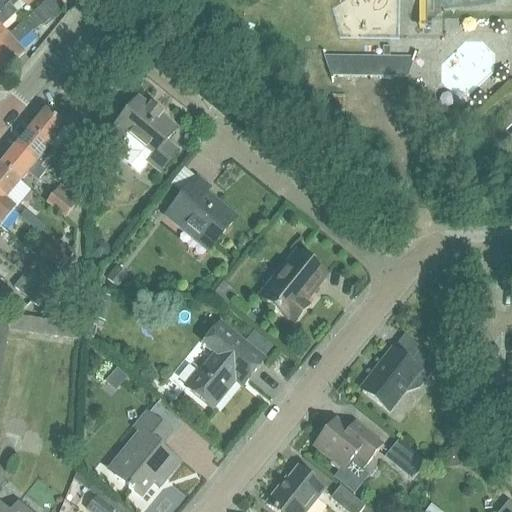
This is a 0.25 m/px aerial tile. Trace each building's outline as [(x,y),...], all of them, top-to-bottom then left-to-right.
[(56,0),(48,0),(8,39),(0,45),(0,69),(4,74),(11,67),(18,75),(28,62),(15,48),(32,33),(32,34),(42,25),(44,26),(63,8),(56,0)] [(0,14),(9,7),(11,9),(19,2),(21,1),(20,0),(1,0),(0,1),(0,14)] [(20,0),(21,1),(19,2),(25,8),(34,0),(20,0)] [(0,45),(8,39),(0,30),(0,29),(16,15),(11,9),(9,7),(0,14),(0,45)] [(323,50),(321,51),(332,84),(334,84),(332,79),(379,79),(379,80),(392,81),(392,79),(408,79),(417,52),(415,51),(413,58),(390,58),(390,48),(382,48),(382,58),(325,58),(323,50)] [(78,71),(73,78),(81,85),(86,77),(78,71)] [(341,89),(320,89),(320,115),(341,115),(341,89)] [(138,177),(149,163),(161,173),(177,153),(165,144),(176,131),(159,118),(160,116),(151,108),(149,110),(138,101),(111,134),(109,135),(114,139),(112,140),(128,153),(121,162),(138,177)] [(44,113),(31,129),(52,147),(69,126),(73,130),(83,118),(65,102),(51,118),(44,113)] [(31,129),(15,148),(36,165),(52,147),(31,129)] [(15,148),(1,166),(22,183),(27,176),(37,184),(45,174),(35,166),(36,165),(15,148)] [(68,160),(78,169),(83,163),(72,155),(68,160)] [(0,166),(0,196),(6,202),(18,187),(22,183),(1,166),(0,166)] [(165,219),(184,235),(208,255),(235,220),(216,204),(214,207),(203,198),(210,189),(197,179),(165,219)] [(71,182),(64,191),(78,203),(80,189),(71,182)] [(0,196),(0,226),(0,227),(15,209),(0,196)] [(46,205),(64,220),(71,212),(54,197),(46,205)] [(19,217),(29,226),(34,219),(25,211),(19,217)] [(44,227),(34,219),(29,226),(39,234),(44,227)] [(39,256),(59,273),(73,256),(52,240),(39,256)] [(93,246),(90,253),(91,261),(97,265),(105,264),(110,258),(108,249),(101,244),(93,246)] [(326,278),(296,254),(285,268),(289,271),(265,300),(261,296),(260,299),(287,321),(288,320),(294,325),(308,308),(304,305),(326,278)] [(13,269),(23,277),(48,297),(61,282),(36,261),(29,270),(18,262),(13,269)] [(117,289),(127,277),(115,268),(105,280),(117,289)] [(38,309),(48,297),(23,277),(13,289),(38,309)] [(212,296),(227,309),(237,296),(222,284),(212,296)] [(0,304),(24,310),(26,308),(0,287),(0,304)] [(32,320),(29,335),(77,342),(79,327),(32,320)] [(187,391),(212,411),(240,377),(247,382),(264,362),(220,326),(204,347),(217,357),(202,376),(200,374),(187,391)] [(362,393),(377,405),(389,414),(420,374),(428,380),(440,365),(421,349),(409,364),(392,351),(381,365),(382,367),(362,393)] [(115,389),(123,378),(112,370),(105,381),(115,389)] [(450,398),(438,398),(438,410),(450,410),(450,398)] [(115,477),(124,485),(141,499),(161,474),(168,479),(183,462),(162,444),(174,429),(151,410),(135,430),(140,434),(127,449),(134,454),(115,477)] [(334,422),(314,446),(330,459),(333,462),(330,466),(340,474),(343,470),(344,471),(351,463),(362,472),(366,467),(383,447),(378,443),(362,430),(355,439),(348,433),(334,422)] [(425,465),(397,443),(383,460),(411,483),(425,465)] [(451,449),(444,458),(444,462),(460,460),(459,456),(451,449)] [(265,506),(273,511),(307,511),(325,491),(297,469),(287,482),(285,481),(265,506)] [(343,511),(361,511),(365,508),(340,488),(330,501),(343,511)] [(111,511),(95,499),(86,510),(88,511),(111,511)]
